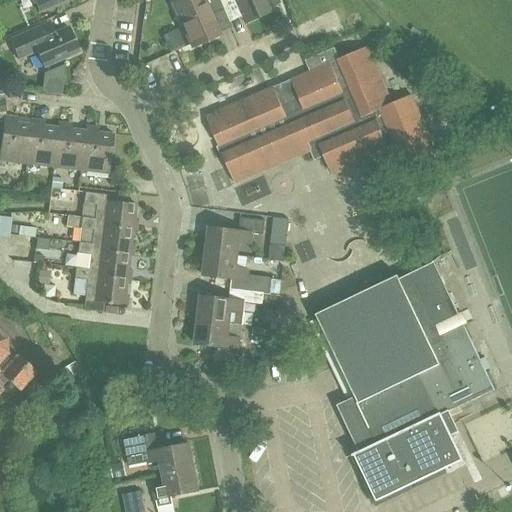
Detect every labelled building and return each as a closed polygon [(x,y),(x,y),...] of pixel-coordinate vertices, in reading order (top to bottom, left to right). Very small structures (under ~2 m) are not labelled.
[(35,0),(40,10),(63,0),(35,0)] [(224,10),(221,4),(219,0),(182,0),(173,4),(192,47),(219,35),(211,15),(224,10)] [(219,0),(221,4),(231,0),(234,0),(245,23),(270,12),(265,0),(219,0)] [(34,29),(10,40),(19,59),(37,51),(44,67),(79,51),(68,27),(55,33),(50,22),(34,29)] [(310,71),(291,80),(207,117),(219,146),(223,144),(227,152),(223,154),(236,184),(320,147),(333,175),(389,150),(398,170),(437,153),(412,94),(392,103),(368,46),(340,59),(335,48),(306,60),(310,71)] [(32,125),(31,125),(17,123),(17,118),(5,116),(4,124),(0,123),(0,160),(27,164),(32,125)] [(32,125),(27,164),(54,167),(59,128),(58,128),(44,126),(45,121),(32,119),(31,125),(32,125)] [(59,128),(54,167),(81,171),(86,131),(71,129),(72,124),(59,123),(58,128),(59,128)] [(86,126),(86,131),(81,171),(109,174),(114,134),(98,133),(99,127),(86,126)] [(81,197),(83,185),(60,182),(59,194),(81,197)] [(68,216),(67,222),(81,224),(133,230),(136,205),(106,201),(106,195),(85,193),(84,204),(96,205),(95,219),(82,218),(68,216)] [(17,235),(19,213),(5,211),(2,234),(17,235)] [(210,227),(207,252),(238,255),(239,242),(251,244),(253,232),(264,234),(265,222),(265,220),(241,217),(241,218),(240,231),(210,227)] [(26,231),(42,232),(43,222),(27,221),(26,231)] [(67,222),(67,227),(81,229),(93,231),(92,244),(79,243),(78,249),(130,255),(133,230),(81,224),(67,222)] [(76,268),(75,274),(127,280),(130,255),(78,249),(78,254),(90,255),(89,269),(76,268)] [(207,252),(204,276),(232,279),(231,289),(251,291),(252,281),(247,280),(248,269),(236,268),(238,255),(207,252)] [(20,257),(19,267),(42,269),(43,259),(20,257)] [(397,275),(315,314),(317,318),(358,402),(357,403),(369,428),(364,430),(371,445),(352,454),(353,456),(355,455),(363,473),(367,481),(376,501),(444,468),(462,460),(463,462),(464,461),(450,434),(457,431),(457,432),(458,431),(448,411),(495,389),(464,325),(460,318),(461,318),(433,261),(409,273),(398,278),(397,275)] [(75,274),(75,279),(87,280),(85,302),(93,303),(94,302),(124,306),(127,280),(75,274)] [(201,295),(199,320),(241,325),(243,312),(244,302),(254,303),(255,292),(251,291),(231,289),(230,299),(201,295)] [(199,320),(196,344),(238,349),(240,338),(241,325),(199,320)] [(254,327),(253,336),(265,337),(266,329),(254,327)] [(0,392),(4,389),(1,386),(6,380),(18,391),(36,371),(17,354),(13,358),(8,353),(8,352),(5,353),(4,340),(7,339),(6,337),(3,338),(0,335),(0,392)] [(292,361),(290,351),(279,354),(281,363),(292,361)] [(164,473),(195,468),(190,443),(159,449),(156,433),(125,440),(130,466),(150,462),(150,463),(162,461),(164,473)] [(195,468),(164,473),(167,486),(155,489),(159,508),(175,504),(173,496),(200,491),(195,468)] [(145,511),(141,491),(123,494),(126,511),(145,511)] [(471,511),(481,511),(478,502),(469,505),(471,511)]
